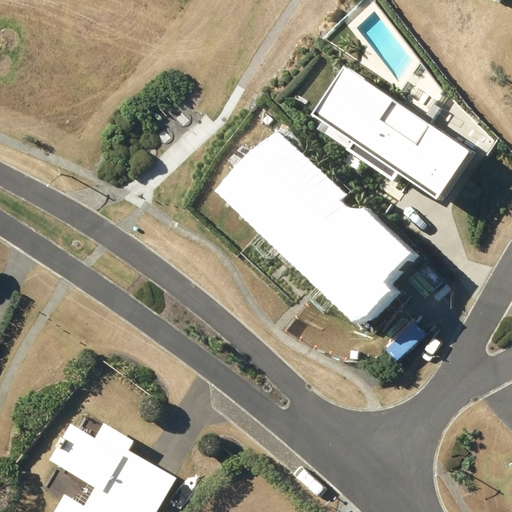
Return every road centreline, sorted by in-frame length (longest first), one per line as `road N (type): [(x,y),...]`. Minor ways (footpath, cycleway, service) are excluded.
road 1 (residential): [(0,196),(162,303),(361,467)]
road 2 (residential): [(451,388),(511,266)]
